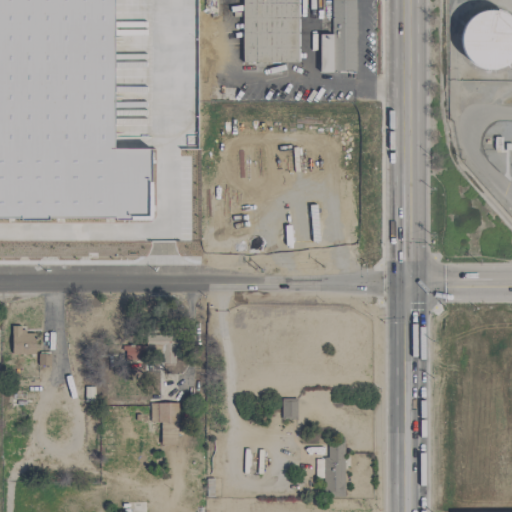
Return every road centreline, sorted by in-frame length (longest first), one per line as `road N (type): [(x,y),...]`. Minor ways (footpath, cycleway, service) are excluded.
road 1 (primary): [(407,511),(403,0)]
road 2 (residential): [(403,280),(0,285)]
